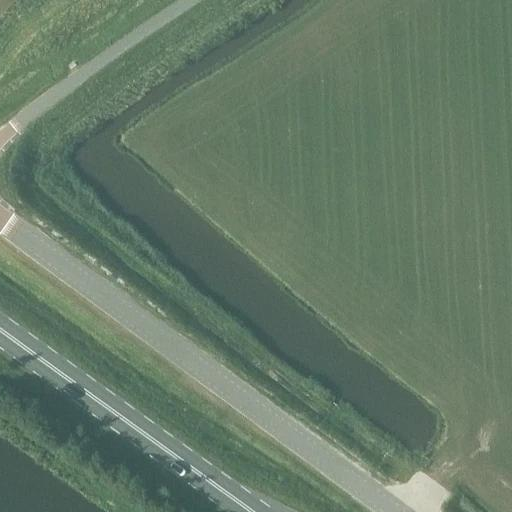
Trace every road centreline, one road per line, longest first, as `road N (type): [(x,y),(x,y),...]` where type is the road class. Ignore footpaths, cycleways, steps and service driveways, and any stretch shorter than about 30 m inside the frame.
road 1 (unclassified): [(0,220),(392,511)]
road 2 (primary): [(252,511),(0,329)]
road 3 (unclassified): [(0,134),(189,0)]
